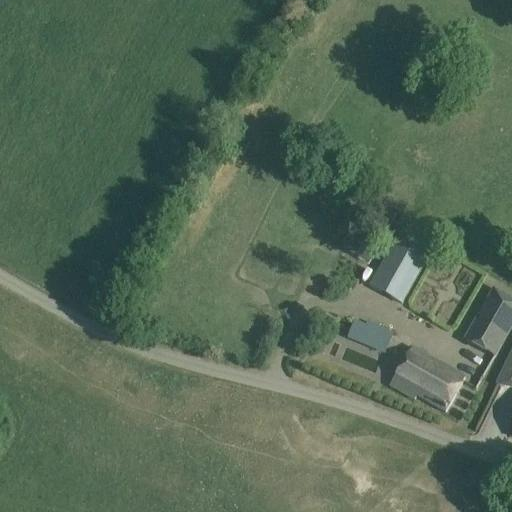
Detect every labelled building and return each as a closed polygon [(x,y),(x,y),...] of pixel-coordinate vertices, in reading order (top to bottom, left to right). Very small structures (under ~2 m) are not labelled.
[(380,205),(370,223),(372,224),(387,232),(395,218),(397,215),(380,205)] [(430,255),(399,237),(367,293),(399,310),(430,255)] [(511,328),(511,299),(494,289),(466,339),(496,356),(511,328)] [(366,328),(354,323),(348,336),(372,347),(380,329),(368,323),(366,328)] [(412,349),(400,369),(390,387),(415,401),(417,397),(445,413),(465,379),(412,349)] [(511,350),(495,384),(511,387),(511,350)]
